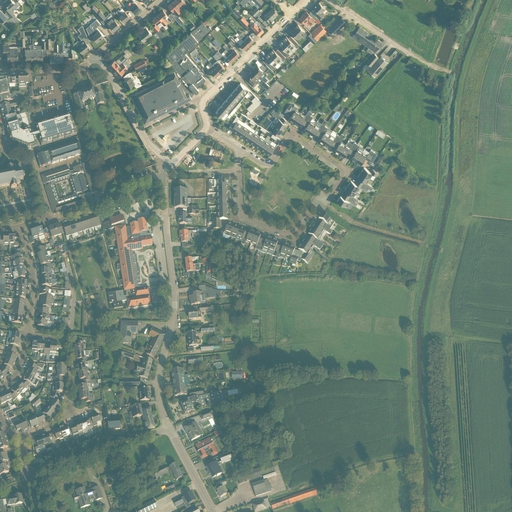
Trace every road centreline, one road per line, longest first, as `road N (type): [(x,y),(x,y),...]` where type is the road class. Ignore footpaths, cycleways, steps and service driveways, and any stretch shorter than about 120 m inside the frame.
road 1 (track): [(415,511),(407,337),(439,182),(449,72),(474,0)]
road 2 (residential): [(238,149),(268,165),(291,137),(344,170),(294,234),(240,216),(239,171)]
road 3 (tertiary): [(206,126),(203,100),(292,12)]
road 4 (tertiary): [(26,474),(167,428)]
road 5 (tertiary): [(167,428),(157,391),(173,290)]
road 6 (residential): [(170,165),(145,140),(95,56)]
road 7 (residential): [(45,215),(58,220),(114,202),(120,189),(162,177)]
